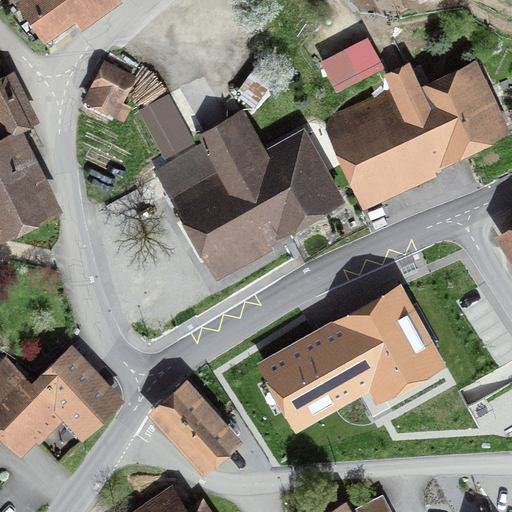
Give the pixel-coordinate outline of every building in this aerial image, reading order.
[(15,0),(44,40),(75,19),(81,28),(120,0),(15,0)] [(367,34),(319,59),(336,90),(384,65),(367,34)] [(476,55),(420,81),(409,56),(382,69),(390,86),(321,118),(363,209),(437,175),(435,169),(453,161),(452,157),(511,130),(476,55)] [(136,75),(104,58),(82,98),(123,120),(131,105),(123,100),(136,75)] [(235,93),(253,105),(276,73),(258,61),(235,93)] [(0,65),(0,131),(29,119),(4,63),(0,65)] [(194,139),(169,92),(138,109),(164,156),(194,139)] [(244,106),(198,132),(203,140),(154,167),(217,279),(275,247),(272,243),(291,233),(290,230),(347,198),(305,122),(265,144),(244,106)] [(0,239),(63,209),(22,126),(0,136),(0,239)] [(511,219),(493,232),(500,243),(491,250),(511,282),(511,281),(511,219)] [(447,362),(400,279),(257,359),(295,428),(368,388),(376,402),(447,362)] [(0,360),(0,436),(20,456),(37,440),(40,443),(63,419),(83,438),(125,395),(70,341),(31,379),(6,354),(0,360)] [(238,444),(186,382),(154,409),(206,471),(238,444)] [(215,511),(202,493),(186,503),(172,482),(126,511),(215,511)] [(350,506),(346,499),(319,511),(393,511),(383,490),(350,506)]
